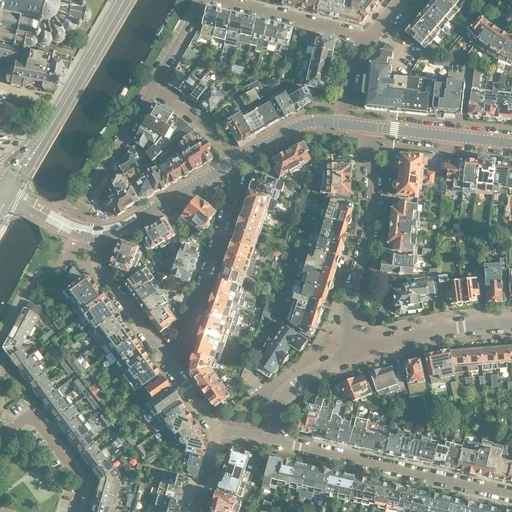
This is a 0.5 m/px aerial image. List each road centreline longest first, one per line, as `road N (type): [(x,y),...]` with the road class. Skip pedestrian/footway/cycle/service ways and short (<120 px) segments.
road 1 (residential): [(511,495),(267,441)]
road 2 (residential): [(356,352),(347,305),(375,206),(372,126)]
road 3 (secondary): [(3,192),(123,0)]
road 4 (residential): [(232,163),(236,176),(182,347),(167,361)]
road 5 (residential): [(76,230),(82,203),(152,86)]
road 6 (residential): [(356,352),(417,333),(511,322)]
road 7 (tertiary): [(97,233),(125,226),(232,163)]
road 8 (residential): [(221,0),(368,37)]
road 9 (residential): [(167,361),(103,272),(97,233)]
road 10 (residential): [(74,511),(81,482),(31,413),(8,430)]
road 11 (tertiary): [(511,141),(372,126)]
road 12 (residential): [(267,441),(282,397),(356,352)]
road 13 (tertiary): [(232,163),(304,121),(342,122)]
